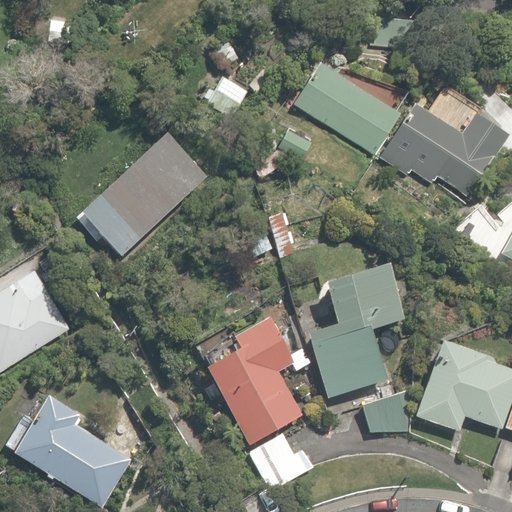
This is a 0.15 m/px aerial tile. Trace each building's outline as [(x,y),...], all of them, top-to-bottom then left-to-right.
[(391,111),(313,63),(288,104),(366,152),(391,111)] [(455,138),(404,106),(378,147),(456,196),(496,131),(470,115),(455,138)] [(201,179),(162,132),(72,206),(111,253),(201,179)] [(511,224),(498,260),(511,266),(511,224)] [(0,369),(65,326),(41,291),(24,303),(9,280),(0,285),(0,369)] [(262,313),(221,335),(226,345),(195,363),(240,444),(298,412),(274,369),(288,361),(262,313)] [(359,323),(304,339),(321,399),(376,383),(359,323)] [(511,369),(511,365),(434,340),(409,417),(453,431),(458,415),(511,432),(511,385),(507,384),(511,369)] [(405,393),(355,398),(359,435),(408,431),(405,393)] [(30,394),(0,448),(0,449),(99,504),(124,460),(60,425),(66,414),(30,394)] [(285,449),(276,432),(242,452),(265,494),(312,468),(297,442),(285,449)]
